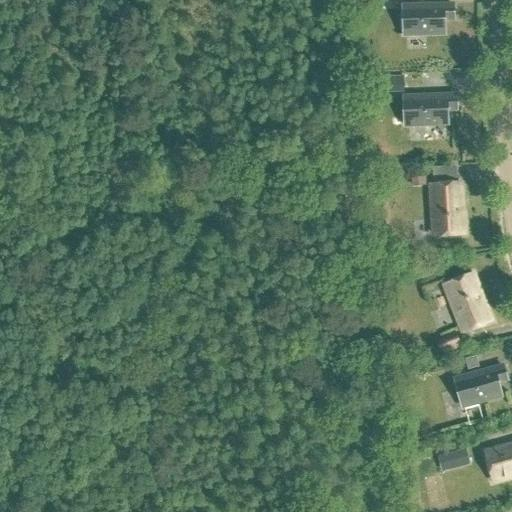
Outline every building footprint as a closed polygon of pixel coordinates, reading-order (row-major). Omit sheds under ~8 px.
[(453,5),(402,6),(403,34),(443,33),(443,19),(453,19),(453,5)] [(447,124),(446,110),(456,109),(455,95),(403,97),(404,125),(447,124)] [(396,136),(396,129),(371,131),(372,138),(396,136)] [(426,177),(410,177),(410,186),(426,185),(426,177)] [(463,233),(460,184),(430,185),(433,235),(463,233)] [(398,251),(424,250),(423,194),(396,195),(398,251)] [(463,332),(490,321),(472,275),(444,286),(463,332)] [(455,331),(435,338),(441,354),(461,346),(455,331)] [(477,356),(466,359),(469,370),(480,367),(477,356)] [(502,366),(454,380),(461,406),(500,396),(497,382),(506,380),(502,366)] [(511,475),(511,444),(485,452),(492,481),(511,475)]
